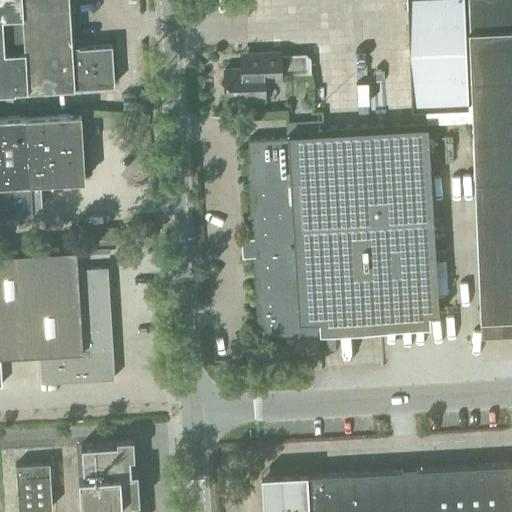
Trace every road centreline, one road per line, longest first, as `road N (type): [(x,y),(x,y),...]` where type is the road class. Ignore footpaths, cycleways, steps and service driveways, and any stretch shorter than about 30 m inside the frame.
road 1 (residential): [(186,420),(168,0)]
road 2 (unclassified): [(511,397),(186,420)]
road 3 (unknown): [(169,29),(378,17)]
